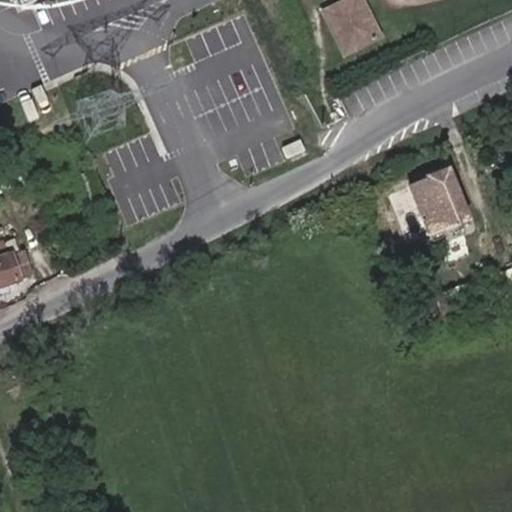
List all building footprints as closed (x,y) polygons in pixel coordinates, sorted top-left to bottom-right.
[(376,43),(357,0),(356,0),(350,3),(369,46),(376,43)] [(350,3),(321,16),(340,59),(369,46),(350,3)] [(10,149),(0,152),(0,158),(4,168),(16,163),(10,149)] [(0,158),(0,190),(11,186),(4,168),(0,158)] [(440,173),(403,188),(423,239),(460,225),(440,173)] [(0,257),(8,255),(5,243),(0,243),(0,257)] [(0,257),(0,289),(21,283),(19,278),(30,275),(25,256),(12,259),(11,254),(8,255),(0,257)]
